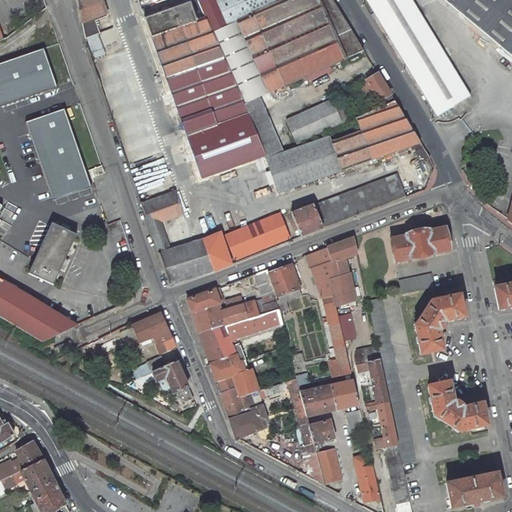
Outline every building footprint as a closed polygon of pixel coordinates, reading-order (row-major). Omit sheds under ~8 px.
[(4,0),(15,32),(45,9),(42,0),(4,0)] [(78,0),(80,23),(84,39),(98,34),(96,28),(98,27),(96,22),(107,18),(100,0),(78,0)] [(196,0),(203,17),(250,125),(266,118),(267,117),(257,96),(363,51),(331,0),(196,0)] [(469,97),(411,0),(366,0),(435,117),(469,97)] [(511,0),(443,0),(511,57),(511,0)] [(201,178),(264,155),(250,125),(203,17),(195,20),(188,2),(143,18),(201,178)] [(0,66),(0,107),(58,88),(45,51),(0,66)] [(110,83),(130,76),(125,62),(105,69),(110,83)] [(95,72),(100,87),(110,83),(105,69),(95,72)] [(378,75),(366,82),(371,92),(368,94),(376,108),(393,100),(378,75)] [(357,127),(328,138),(327,136),(265,158),(277,193),(407,148),(419,143),(393,100),(376,108),(354,117),(357,127)] [(335,108),(332,100),(286,121),(295,143),(341,123),(335,108)] [(335,108),(341,123),(349,120),(343,105),(335,108)] [(28,125),(54,201),(93,188),(67,110),(28,125)] [(280,150),(266,118),(250,125),(264,155),(264,157),(280,150)] [(428,158),(419,143),(407,148),(417,164),(428,158)] [(91,180),(103,176),(100,168),(88,172),(91,180)] [(321,227),(403,195),(395,173),(312,206),(321,227)] [(200,241),(169,251),(158,221),(201,207),(192,182),(186,184),(187,187),(163,196),(163,194),(140,202),(138,203),(167,285),(212,271),(229,263),(220,232),(200,241)] [(0,209),(2,205),(0,203),(0,318),(40,343),(76,326),(0,281),(0,209)] [(310,206),(309,203),(291,209),(292,213),(310,206)] [(299,236),(301,236),(322,228),(321,227),(312,206),(310,206),(292,213),(289,214),(299,236)] [(289,237),(280,214),(224,235),(233,258),(289,237)] [(53,286),(75,236),(51,225),(28,275),(53,286)] [(449,250),(444,226),(389,239),(395,263),(449,250)] [(353,238),(326,247),(331,261),(336,277),(329,279),(333,292),(331,293),(333,298),(342,340),(353,338),(353,330),(346,300),(353,298),(344,257),(356,253),(353,238)] [(317,251),(322,265),(325,264),(331,261),(326,247),(317,251)] [(331,261),(325,264),(329,279),(336,277),(331,261)] [(274,297),(299,288),(290,265),(266,274),(274,297)] [(435,287),(432,274),(399,280),(401,294),(435,287)] [(231,289),(246,284),(244,278),(229,284),(231,289)] [(333,292),(329,279),(323,280),(326,299),(333,298),(331,293),(333,292)] [(511,283),(493,288),(497,310),(511,306),(511,283)] [(198,332),(257,315),(253,301),(219,312),(217,305),(219,304),(212,290),(186,300),(198,332)] [(306,293),(275,304),(277,309),(278,313),(309,301),(306,293)] [(463,316),(459,295),(430,301),(414,326),(420,354),(442,350),(438,329),(440,329),(444,322),(443,320),(463,316)] [(326,299),(323,300),(339,376),(350,373),(342,340),(333,298),(326,299)] [(415,462),(380,298),(366,301),(375,346),(400,465),(415,462)] [(264,313),(261,305),(260,299),(253,301),(257,315),(264,313)] [(275,301),(261,305),(264,313),(277,309),(275,304),(275,301)] [(231,342),(281,324),(278,313),(277,309),(264,313),(257,315),(225,325),(231,342)] [(162,314),(133,327),(140,343),(153,338),(160,355),(176,347),(162,314)] [(198,332),(209,364),(235,354),(231,342),(225,325),(198,332)] [(69,344),(54,351),(58,360),(74,352),(69,344)] [(410,511),(400,465),(375,346),(355,350),(354,356),(357,371),(367,368),(375,401),(376,405),(367,407),(368,411),(376,409),(384,442),(385,447),(382,447),(396,511),(410,511)] [(235,354),(209,364),(216,383),(233,377),(242,374),(235,354)] [(168,356),(152,363),(157,373),(173,366),(168,356)] [(165,389),(184,405),(193,402),(178,363),(173,366),(157,373),(161,382),(162,381),(165,389)] [(216,383),(229,419),(244,414),(244,411),(241,402),(239,396),(233,377),(216,383)] [(300,390),(297,379),(290,381),(293,392),(298,390),(300,390)] [(356,402),(351,379),(301,392),(299,393),(305,415),(356,402)] [(457,430),(486,424),(481,403),(462,407),(460,406),(461,405),(455,400),(454,401),(453,400),(449,380),(426,385),(432,413),(457,430)] [(305,415),(299,393),(298,390),(293,392),(290,392),(305,448),(301,449),(303,456),(315,453),(314,452),(313,445),(307,425),(305,415)] [(241,402),(251,398),(249,393),(239,396),(241,402)] [(244,411),(254,408),(251,398),(241,402),(244,411)] [(363,430),(358,409),(345,412),(350,433),(363,430)] [(229,419),(235,437),(261,428),(265,427),(262,420),(266,419),(264,414),(257,416),(255,410),(244,414),(229,419)] [(331,437),(327,420),(307,425),(313,445),(317,444),(316,441),(331,437)] [(0,445),(14,438),(7,427),(3,430),(0,423),(0,445)] [(44,461),(33,445),(17,454),(20,461),(25,471),(44,461)] [(341,479),(333,450),(318,454),(326,483),(341,479)] [(303,456),(309,478),(324,486),(315,453),(303,456)] [(364,454),(352,457),(362,501),(378,497),(370,464),(366,465),(364,454)] [(25,471),(20,461),(11,466),(10,464),(0,469),(0,478),(2,483),(12,478),(18,475),(21,473),(25,471)] [(59,511),(67,507),(44,461),(25,471),(21,473),(28,488),(33,498),(36,504),(39,511),(59,511)] [(501,496),(496,472),(445,483),(449,507),(501,496)] [(28,488),(21,473),(18,475),(19,476),(13,479),(19,492),(28,488)] [(0,501),(19,492),(13,479),(12,478),(2,483),(0,484),(0,501)]
